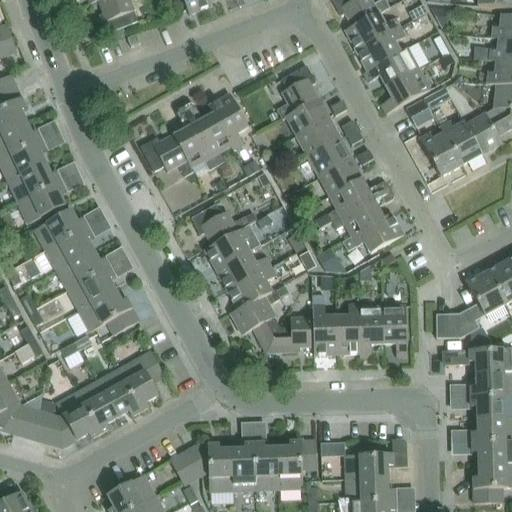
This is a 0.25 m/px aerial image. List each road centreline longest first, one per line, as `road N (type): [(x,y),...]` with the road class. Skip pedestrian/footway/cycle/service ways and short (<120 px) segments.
road 1 (residential): [(511,234),(449,268),(330,52),(293,10)]
road 2 (residential): [(224,390),(67,97)]
road 3 (residential): [(432,511),(428,416),(409,398),(255,404),(224,390)]
road 4 (residential): [(67,97),(293,10)]
road 5 (residential): [(58,476),(224,390)]
